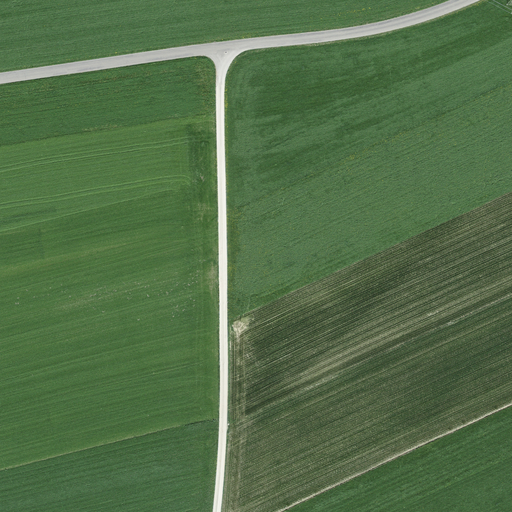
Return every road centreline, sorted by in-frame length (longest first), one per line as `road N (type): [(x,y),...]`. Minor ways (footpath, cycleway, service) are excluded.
road 1 (tertiary): [(466,0),(354,32),(0,78)]
road 2 (track): [(216,511),(223,429),(220,47)]
